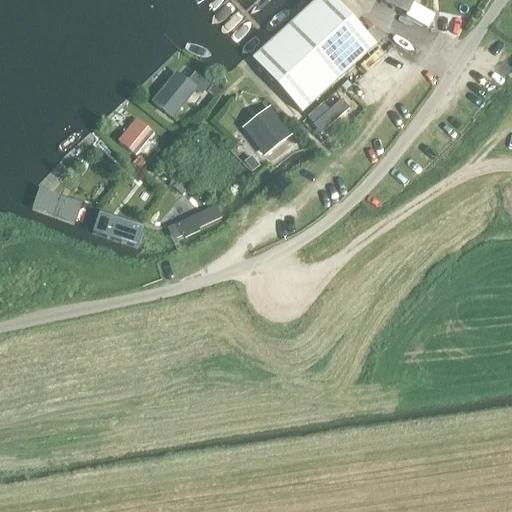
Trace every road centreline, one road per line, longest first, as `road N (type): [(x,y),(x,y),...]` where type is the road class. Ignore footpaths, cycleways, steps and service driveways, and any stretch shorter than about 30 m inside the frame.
road 1 (unclassified): [(0,328),(176,290),(326,223),(374,176),(502,0)]
road 2 (track): [(263,257),(279,276),(311,278),(464,170),(511,163)]
